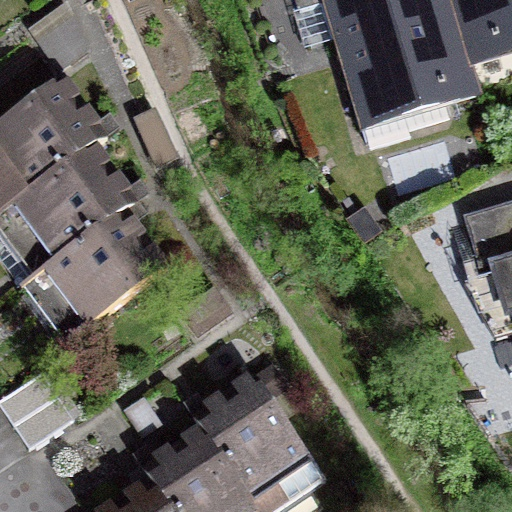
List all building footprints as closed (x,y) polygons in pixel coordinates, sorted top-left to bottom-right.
[(295,0),(299,13),(324,6),(357,120),(474,86),(446,0),(295,0)] [(511,43),(511,0),(446,0),(465,57),(511,43)] [(65,7),(28,32),(58,74),(87,54),(65,7)] [(0,128),(0,189),(13,207),(95,149),(107,140),(63,82),(0,128)] [(1,216),(43,273),(125,215),(137,206),(95,149),(13,207),(1,216)] [(125,215),(43,273),(31,282),(75,341),(167,272),(125,215)] [(511,262),(498,267),(501,279),(469,289),(496,339),(511,334),(511,262)] [(0,410),(13,429),(58,399),(42,375),(0,403),(0,410)] [(200,432),(256,511),(260,511),(317,474),(253,379),(192,420),(200,432)] [(58,399),(13,429),(28,452),(73,422),(58,399)] [(256,511),(200,432),(141,471),(149,484),(169,511),(256,511)] [(169,511),(149,484),(107,511),(169,511)]
